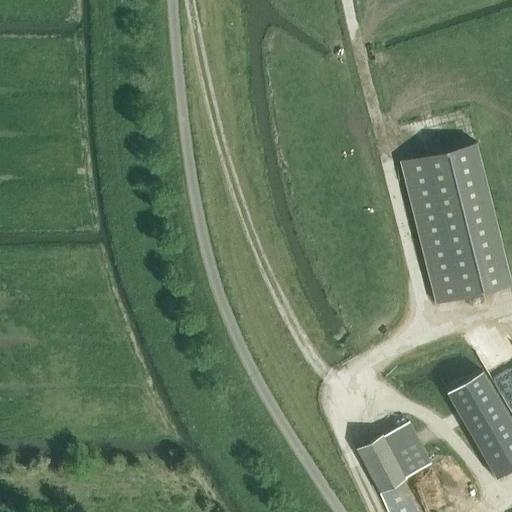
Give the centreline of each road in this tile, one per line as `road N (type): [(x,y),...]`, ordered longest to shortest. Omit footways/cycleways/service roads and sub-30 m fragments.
road 1 (unclassified): [(347,511),(288,424),(225,301),(192,140),(177,0)]
road 2 (track): [(430,333),(350,0)]
